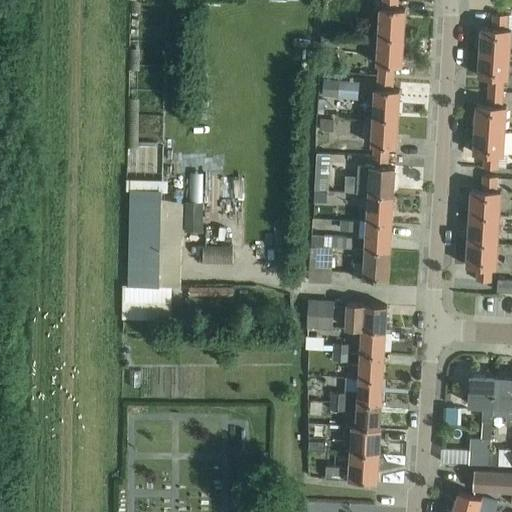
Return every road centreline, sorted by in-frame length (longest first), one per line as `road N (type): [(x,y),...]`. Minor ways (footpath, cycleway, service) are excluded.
road 1 (residential): [(431,327),(449,0)]
road 2 (residential): [(417,511),(431,327)]
